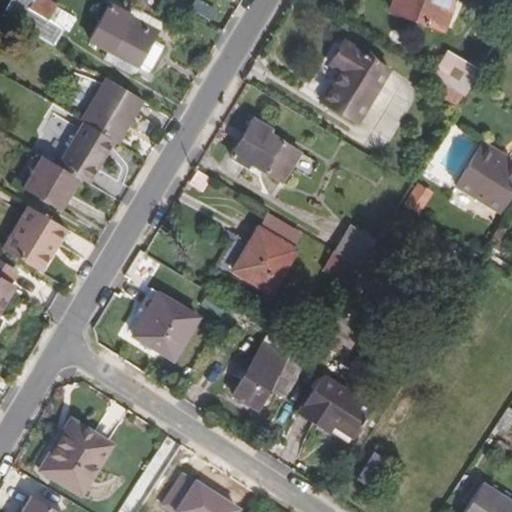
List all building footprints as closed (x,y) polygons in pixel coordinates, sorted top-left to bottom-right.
[(43,0),(7,0),(0,12),(0,15),(51,46),(61,29),(46,20),(54,7),(43,0)] [(391,0),(388,10),(440,28),(448,5),(445,3),(446,0),(391,0)] [(136,67),(150,42),(156,31),(109,3),(87,38),(111,52),(136,67)] [(322,102),(354,122),(386,67),(341,40),(328,63),(340,70),(322,102)] [(150,42),(136,67),(146,73),(161,48),(150,42)] [(445,87),(439,97),(455,107),(479,71),(446,50),(429,76),(445,87)] [(142,80),(146,73),(136,67),(132,74),(142,80)] [(82,123),(111,140),(116,142),(141,100),(104,78),(79,121),(82,123)] [(247,162),(280,181),(297,151),(266,132),(267,128),(250,119),(227,155),(244,165),(247,162)] [(85,184),(111,140),(82,123),(57,167),(76,179),(85,184)] [(494,159),(497,154),(481,145),(455,188),(498,213),(511,188),(511,169),(503,164),(494,159)] [(506,159),(497,154),(494,159),(503,164),(506,159)] [(76,179),(57,167),(40,157),(22,189),(58,210),(76,179)] [(431,193),(419,185),(408,204),(420,212),(431,193)] [(39,273),(64,230),(27,208),(3,251),(39,273)] [(257,228),(291,250),(300,236),(265,214),(257,228)] [(362,268),(377,244),(350,227),(334,251),(362,268)] [(257,228),(232,270),(270,293),(295,252),(291,250),(257,228)] [(12,273),(0,265),(0,304),(10,287),(6,284),(12,273)] [(162,295),(133,337),(172,363),(198,320),(162,295)] [(350,347),(365,321),(340,306),(325,332),(350,347)] [(258,410),(271,390),(295,351),(270,335),(232,395),(258,410)] [(326,432),(331,423),(353,437),(372,407),(321,375),(297,414),(326,432)] [(271,390),(258,410),(270,418),(282,397),(271,390)] [(38,469),(78,494),(107,444),(69,420),(38,469)] [(375,451),(358,479),(373,489),(390,461),(375,451)] [(155,452),(133,486),(147,496),(169,463),(155,452)] [(511,511),(511,503),(481,483),(462,511),(511,511)] [(86,511),(60,496),(50,511),(86,511)]
